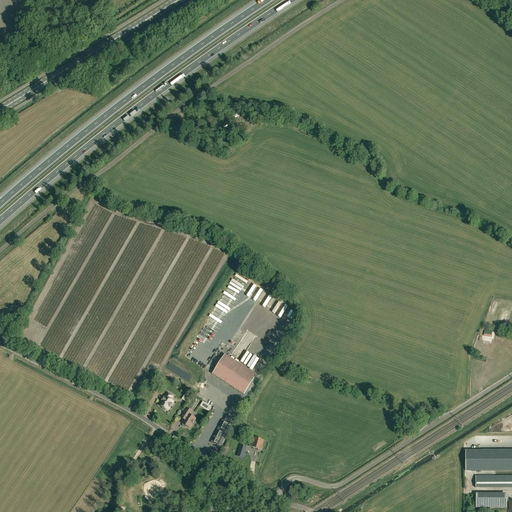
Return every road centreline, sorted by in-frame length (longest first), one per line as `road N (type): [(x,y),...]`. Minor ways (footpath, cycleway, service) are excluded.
road 1 (unclassified): [(0,250),(178,110),(342,0)]
road 2 (motorway): [(0,221),(142,103),(291,0)]
road 3 (motorway): [(267,0),(158,75),(0,203)]
road 4 (unclassified): [(279,499),(0,344)]
road 5 (unclassified): [(279,499),(293,477),(341,484),(511,374)]
road 6 (secondary): [(0,110),(180,0)]
